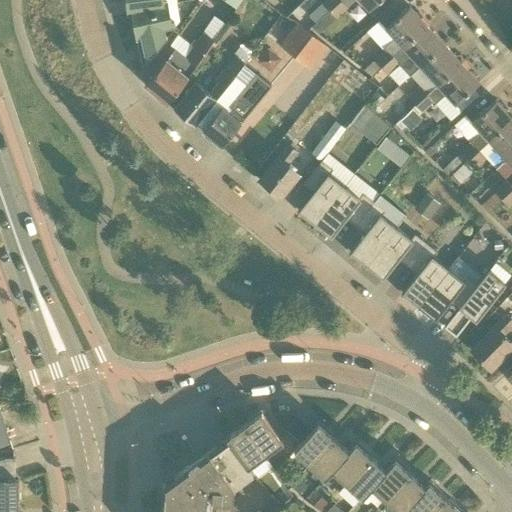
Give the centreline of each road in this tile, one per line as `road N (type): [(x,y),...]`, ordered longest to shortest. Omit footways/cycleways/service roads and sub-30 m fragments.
road 1 (residential): [(414,398),(428,362),(142,124),(101,59),(83,0)]
road 2 (tertiary): [(414,398),(371,381),(289,369),(124,417)]
road 3 (secondary): [(49,322),(0,191)]
road 4 (tertiary): [(511,490),(414,398)]
